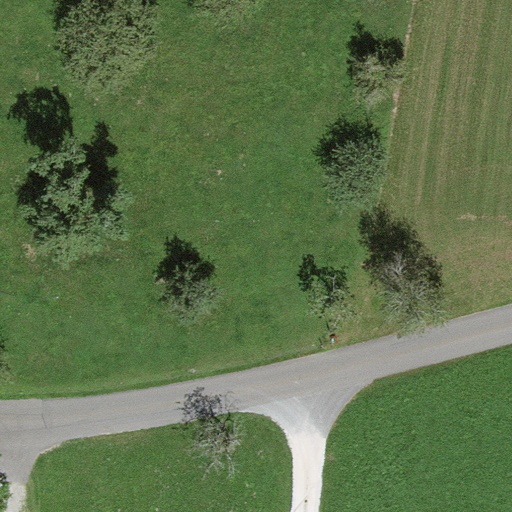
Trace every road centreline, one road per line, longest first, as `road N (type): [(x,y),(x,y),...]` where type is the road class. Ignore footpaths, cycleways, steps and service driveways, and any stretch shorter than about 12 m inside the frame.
road 1 (tertiary): [(511,323),(309,375),(120,411),(0,417)]
road 2 (track): [(298,511),(309,375)]
